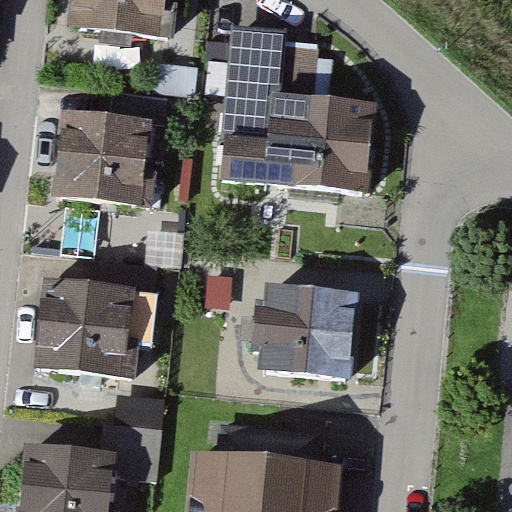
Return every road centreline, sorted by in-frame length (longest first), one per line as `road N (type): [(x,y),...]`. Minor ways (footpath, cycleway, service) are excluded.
road 1 (residential): [(399,511),(432,187),(453,124)]
road 2 (residential): [(0,312),(33,0)]
road 3 (residential): [(340,0),(410,57),(453,124)]
